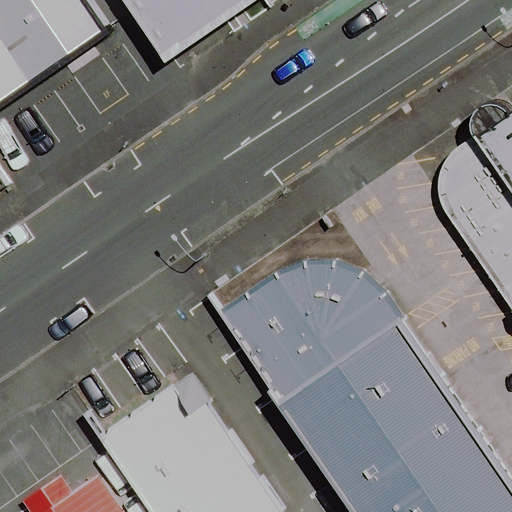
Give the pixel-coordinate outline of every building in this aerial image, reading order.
[(0,0),(0,98),(94,38),(68,0),(0,0)] [(132,0),(169,56),(255,0),(254,0),(132,0)] [(511,345),(511,96),(420,159),(412,178),(413,197),(511,345)] [(360,511),(511,511),(511,461),(380,263),(366,245),(356,232),(343,227),(328,228),(307,242),(292,252),(218,300),(360,511)] [(285,511),(213,402),(192,415),(167,378),(95,425),(152,511),(285,511)] [(102,511),(78,477),(25,511),(102,511)]
